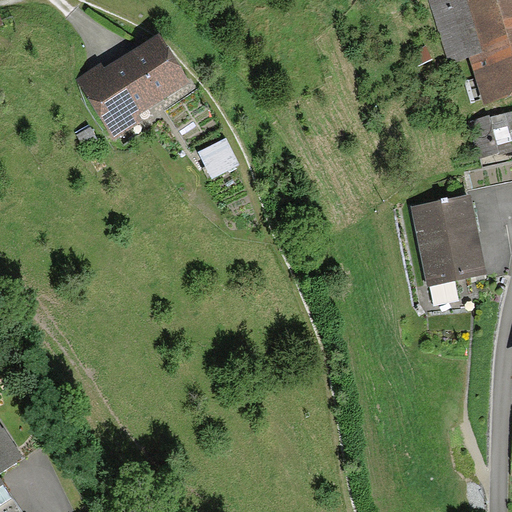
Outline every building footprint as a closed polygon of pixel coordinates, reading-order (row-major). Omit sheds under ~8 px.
[(482,100),(511,91),(511,0),(434,0),(450,55),(469,50),(482,100)] [(153,40),(80,87),(107,130),(180,83),(153,40)] [(503,118),(473,123),(478,153),(509,148),(503,118)] [(229,139),(200,153),(214,181),(243,166),(229,139)] [(423,286),(479,276),(465,201),(409,211),(423,286)] [(17,511),(0,484),(0,473),(16,463),(0,436),(0,511),(17,511)]
